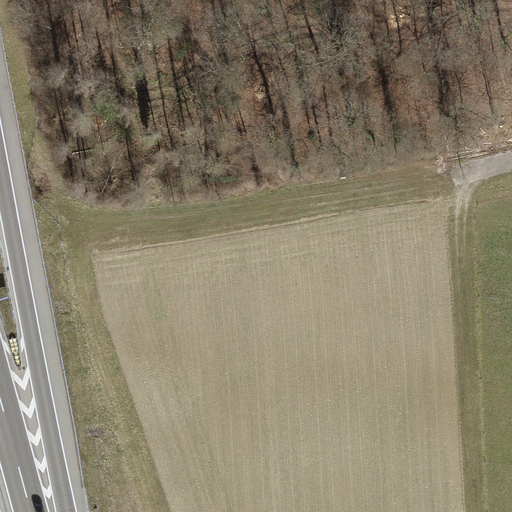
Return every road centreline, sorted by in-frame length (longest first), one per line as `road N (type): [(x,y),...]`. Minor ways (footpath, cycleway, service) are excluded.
road 1 (trunk): [(68,511),(0,157)]
road 2 (trunk): [(31,511),(0,394)]
